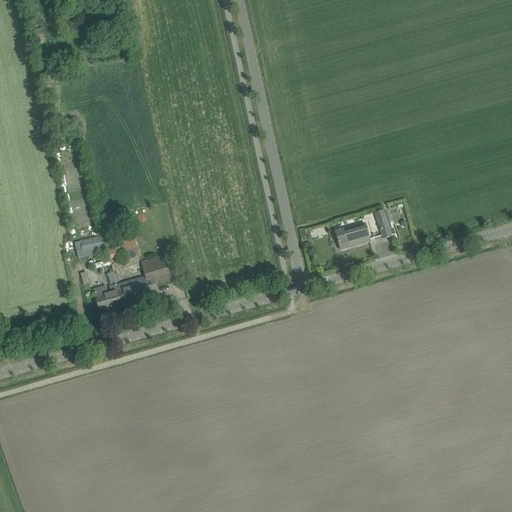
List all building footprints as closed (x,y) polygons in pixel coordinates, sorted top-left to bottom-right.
[(383,239),(392,237),(384,212),(376,214),(383,239)] [(360,245),(371,242),(366,224),(336,233),(341,250),(355,246),(355,245),(360,244),(360,245)] [(93,239),(74,243),(78,258),(96,254),(95,250),(93,239)] [(117,286),(122,305),(129,304),(128,302),(135,301),(135,302),(145,300),(144,294),(152,292),(150,283),(171,277),(166,260),(142,267),(145,278),(139,279),(117,286)] [(88,272),(80,274),(83,285),(91,283),(88,272)] [(110,284),(116,283),(114,273),(107,275),(110,284)] [(122,305),(117,286),(110,287),(111,293),(107,294),(105,286),(92,290),(97,312),(122,305)]
